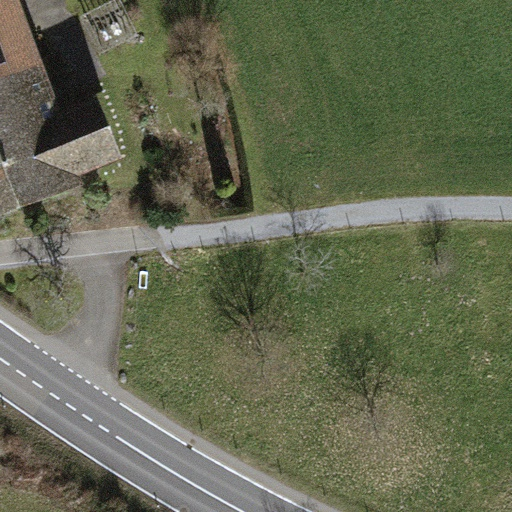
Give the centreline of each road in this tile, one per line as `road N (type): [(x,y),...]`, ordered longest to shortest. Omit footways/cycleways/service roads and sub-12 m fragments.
road 1 (track): [(511,210),(427,209),(101,243)]
road 2 (secondary): [(240,511),(0,356)]
